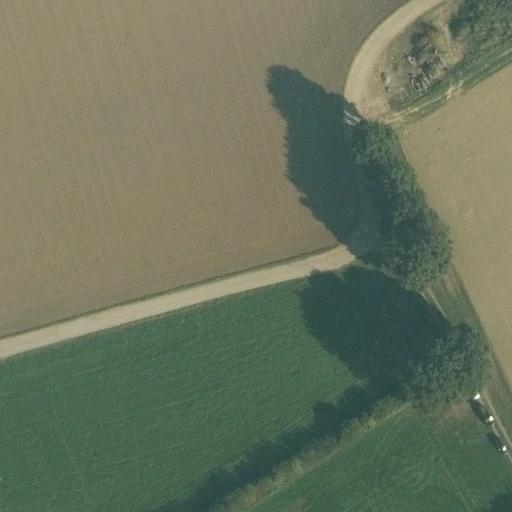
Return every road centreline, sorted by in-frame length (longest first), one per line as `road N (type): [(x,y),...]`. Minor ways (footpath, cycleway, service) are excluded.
road 1 (track): [(511,452),(397,240),(349,120),(355,68),(396,18),(425,0)]
road 2 (track): [(397,240),(0,349)]
